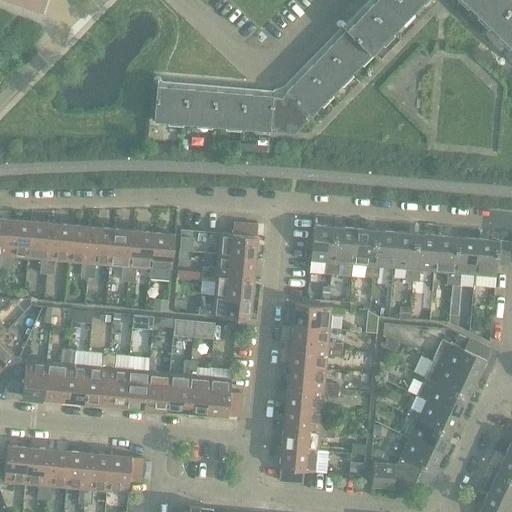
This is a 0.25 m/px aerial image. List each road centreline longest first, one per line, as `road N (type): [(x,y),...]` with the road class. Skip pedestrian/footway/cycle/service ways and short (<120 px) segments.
road 1 (residential): [(253,501),(280,199)]
road 2 (residential): [(280,199),(0,200)]
road 3 (residential): [(511,221),(280,199)]
road 4 (residential): [(156,493),(161,436),(0,417)]
road 5 (residential): [(389,511),(253,501)]
road 6 (residential): [(496,390),(435,511)]
